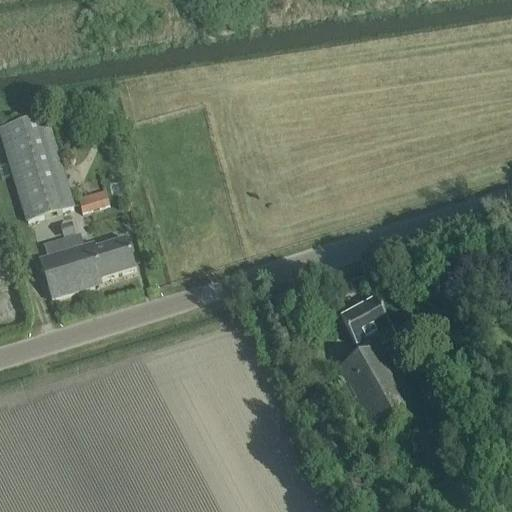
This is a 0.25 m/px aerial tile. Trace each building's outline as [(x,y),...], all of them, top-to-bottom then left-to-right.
[(0,137),(26,224),(76,208),(48,115),(0,130),(0,137)] [(79,200),(83,215),(109,208),(105,193),(79,200)] [(95,246),(40,262),(52,302),(102,287),(101,283),(137,272),(127,241),(96,250),(95,246)] [(343,392),(372,443),(422,414),(384,347),(395,341),(389,331),(392,329),(386,319),(376,301),(341,320),(356,349),(359,348),(364,358),(333,375),(343,392)] [(294,419),(335,506),(367,491),(325,404),(294,419)]
